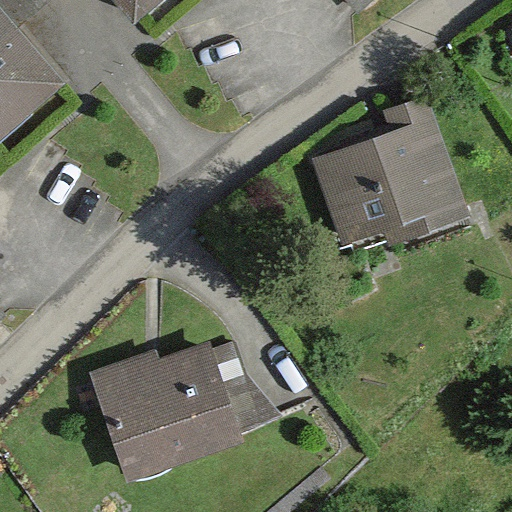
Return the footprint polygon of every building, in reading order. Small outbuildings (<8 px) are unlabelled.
[(111,0),(130,22),(155,0),(111,0)] [(0,12),(0,134),(60,83),(0,12)] [(390,133),(311,156),(345,271),(472,233),(431,96),(384,110),(390,133)] [(0,317),(8,311),(0,300),(0,317)] [(156,349),(88,372),(124,479),(270,430),(242,346),(209,358),(206,348),(161,364),(156,349)]
